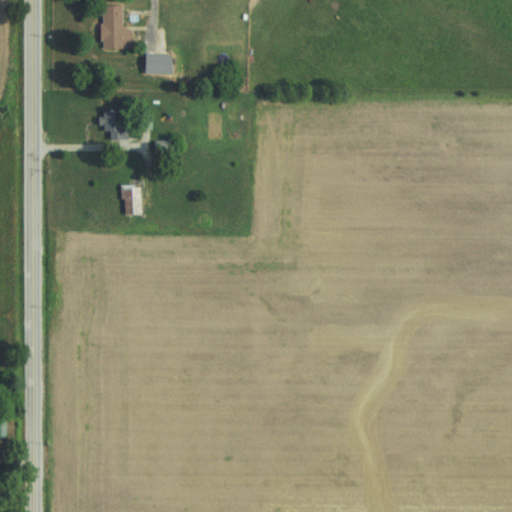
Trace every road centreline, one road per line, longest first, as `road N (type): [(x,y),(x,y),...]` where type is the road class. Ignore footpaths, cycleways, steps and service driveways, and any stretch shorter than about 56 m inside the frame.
road 1 (secondary): [(33,511),(31,0)]
road 2 (residential): [(151,0),(147,141),(32,149)]
